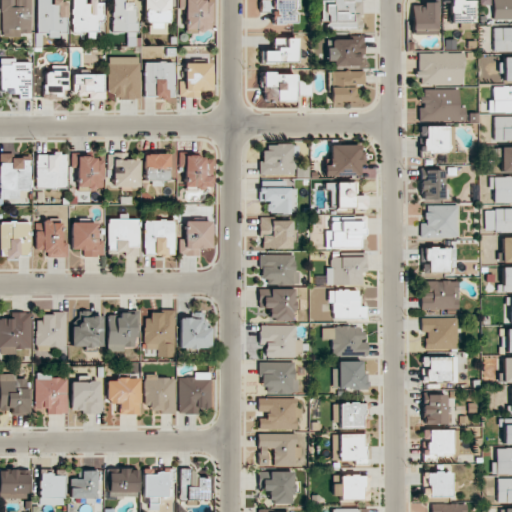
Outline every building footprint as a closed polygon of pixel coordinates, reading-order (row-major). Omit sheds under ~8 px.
[(0,0),(1,35),(30,35),(30,0),(0,0)] [(36,0),(36,31),(48,31),(48,37),(64,38),(64,0),(36,0)] [(103,21),(104,3),(96,3),(95,0),(71,0),(71,31),(97,32),(98,21),(103,21)] [(111,0),(112,31),(128,31),(128,38),(135,38),(136,8),(131,8),(130,0),(111,0)] [(168,0),(144,0),(144,21),(152,21),(152,28),(167,28),(168,0)] [(211,0),(184,0),(184,30),(211,30),(211,0)] [(272,24),(296,23),(295,0),(260,0),(261,11),(272,11),(272,24)] [(328,29),(361,29),(360,0),(332,0),(333,0),(321,0),(321,20),(327,20),(328,29)] [(474,0),(450,0),(451,22),(475,21),(474,0)] [(511,0),(492,0),(492,20),(511,19),(511,0)] [(437,34),(436,2),(423,2),(423,6),(411,6),(412,35),(437,34)] [(492,50),(511,49),(511,27),(492,28),(492,50)] [(333,66),(362,65),(361,35),(350,36),(350,39),(331,40),(331,48),(325,48),(326,60),(333,60),(333,66)] [(296,63),(295,38),(273,38),(273,51),(260,51),(260,63),(296,63)] [(418,85),(462,84),(462,52),(417,53),(418,85)] [(139,57),(107,57),(107,99),(139,99),(139,57)] [(511,57),(502,57),(502,80),(511,80),(511,57)] [(14,58),(0,58),(0,75),(0,93),(18,94),(18,98),(29,98),(30,62),(14,62),(14,58)] [(174,62),(143,62),(144,98),(174,97),(174,62)] [(211,63),(184,62),(184,81),(179,81),(179,97),(198,97),(198,90),(211,91),(211,63)] [(66,66),(51,66),(51,73),(43,73),(43,97),(60,97),(60,88),(66,88),(66,66)] [(363,71),(330,72),(331,102),(355,101),(354,84),(364,84),(363,71)] [(262,102),(293,102),(293,74),(262,73),(262,102)] [(101,74),(71,74),(72,95),(88,95),(89,99),(102,99),(101,74)] [(490,112),(511,112),(511,86),(491,86),(490,112)] [(418,120),(465,120),(465,106),(458,106),(458,89),(421,89),(421,108),(418,108),(418,120)] [(493,141),(511,140),(511,116),(493,117),(493,141)] [(447,126),(419,126),(419,137),(422,137),(421,153),(446,153),(447,126)] [(292,143),(268,144),(268,151),(260,151),(260,175),(293,174),(292,143)] [(359,144),(329,145),(330,165),(324,165),(324,176),(359,175),(359,165),(364,165),(364,151),(359,152),(359,144)] [(511,146),(500,147),(500,172),(511,171),(511,146)] [(0,199),(19,199),(19,189),(30,189),(30,158),(8,157),(8,154),(0,153),(0,199)] [(140,187),(139,159),(128,159),(127,153),(110,153),(111,188),(140,187)] [(144,179),(168,180),(168,154),(144,153),(144,179)] [(66,187),(66,154),(36,154),(36,188),(66,187)] [(184,156),(184,187),(211,187),(211,156),(184,156)] [(76,188),(103,188),(103,157),(77,157),(76,188)] [(444,199),(444,170),(424,170),(424,181),(420,181),(421,200),(444,199)] [(493,203),(511,202),(511,176),(488,177),(489,189),(493,188),(493,203)] [(286,181),(259,181),(259,201),(268,201),(267,212),(295,213),(296,188),(286,187),(286,181)] [(365,195),(351,196),(351,182),(335,183),(336,210),(365,209),(365,195)] [(419,238),(457,237),(457,205),(425,205),(425,223),(419,223),(419,238)] [(484,230),(511,230),(511,208),(484,208),(484,230)] [(362,247),(362,216),(326,217),(326,248),(362,247)] [(139,219),(108,218),(107,255),(138,256),(139,219)] [(291,218),(260,219),(260,249),(291,248),(291,218)] [(174,221),(144,220),(143,253),(173,254),(174,221)] [(178,236),(178,256),(200,255),(200,249),(211,249),(210,221),(184,221),(184,236),(178,236)] [(0,222),(0,255),(29,255),(28,222),(0,222)] [(47,257),(67,257),(67,243),(60,243),(60,222),(42,222),(42,231),(35,231),(35,251),(47,251),(47,257)] [(83,256),(103,256),(103,241),(97,241),(96,222),(70,222),(71,250),(83,249),(83,256)] [(511,262),(511,237),(500,238),(501,263),(511,262)] [(455,249),(424,248),(424,260),(428,260),(427,272),(455,273),(455,249)] [(295,254),(259,255),(260,282),(296,282),(295,254)] [(366,257),(330,256),(330,268),(326,268),(325,285),(360,285),(360,272),(365,272),(366,257)] [(511,267),(501,268),(501,291),(511,290),(511,267)] [(457,280),(420,281),(421,309),(458,308),(457,280)] [(293,321),(293,288),(260,289),(260,317),(272,317),(272,321),(293,321)] [(357,290),(328,290),(327,304),(332,304),(332,318),(365,319),(365,306),(357,306),(357,290)] [(102,316),(88,315),(88,311),(73,310),(73,347),(102,347),(102,316)] [(0,353),(14,354),(14,349),(30,349),(30,312),(11,313),(11,319),(0,318),(0,353)] [(106,351),(123,351),(123,347),(138,348),(139,312),(119,312),(119,317),(107,317),(106,351)] [(210,327),(204,327),(204,313),(192,312),(192,318),(180,318),(179,348),(210,349),(210,327)] [(65,314),(37,313),(36,346),(65,347),(65,314)] [(174,313),(144,313),(144,349),(157,349),(157,357),(173,357),(174,313)] [(425,349),(456,348),(455,317),(420,318),(420,332),(425,332),(425,349)] [(295,325),(259,325),(259,343),(265,343),(264,357),(301,357),(301,340),(295,340),(295,325)] [(331,356),(367,355),(366,342),(361,342),(360,326),(321,327),(322,339),(331,339),(331,356)] [(449,357),(421,356),(421,381),(449,382),(449,357)] [(511,357),(502,358),(502,383),(511,382),(511,357)] [(361,361),(338,361),(338,369),(332,369),(332,389),(367,388),(366,373),(362,373),(361,361)] [(295,362),(259,362),(259,386),(266,386),(266,393),(295,393),(295,362)] [(178,412),(210,412),(210,372),(194,373),(194,377),(178,377),(178,412)] [(11,414),(26,414),(27,405),(29,405),(30,397),(29,397),(29,379),(16,378),(16,374),(0,373),(0,409),(11,410),(11,414)] [(66,414),(66,378),(51,378),(51,373),(34,373),(34,414),(66,414)] [(143,377),(144,414),(174,413),(173,376),(143,377)] [(106,378),(106,403),(118,403),(118,414),(139,414),(139,379),(106,378)] [(99,381),(70,382),(71,410),(83,410),(83,414),(100,413),(99,381)] [(446,394),(422,395),(423,425),(450,424),(450,415),(446,415),(446,394)] [(258,429),(297,429),(296,418),(300,418),(300,406),(296,406),(296,398),(257,398),(257,411),(266,411),(266,419),(258,419),(258,429)] [(362,428),(361,403),(338,404),(339,428),(362,428)] [(503,444),(511,443),(511,424),(502,425),(503,444)] [(434,461),(434,454),(451,453),(451,429),(421,430),(422,440),(424,440),(424,461),(434,461)] [(270,466),(295,466),(295,434),(258,434),(258,466),(270,466)] [(354,464),(366,464),(367,434),(338,434),(337,459),(354,459),(354,464)] [(493,474),(511,474),(511,448),(493,448),(493,474)] [(142,475),(143,496),(149,496),(150,501),(173,500),(172,468),(161,469),(161,474),(142,475)] [(208,500),(208,478),(192,478),(193,469),(179,468),(178,500),(208,500)] [(0,469),(0,498),(29,498),(28,470),(0,469)] [(63,470),(39,469),(38,505),(63,505),(63,470)] [(138,469),(119,469),(119,473),(107,473),(107,498),(138,498),(138,469)] [(70,479),(70,498),(96,498),(96,470),(81,470),(81,479),(70,479)] [(450,472),(422,473),(422,497),(451,497),(450,472)] [(340,499),(362,499),(361,476),(339,476),(340,499)] [(511,478),(496,479),(497,503),(511,502),(511,478)] [(427,511),(465,511),(466,503),(428,503),(427,511)]
